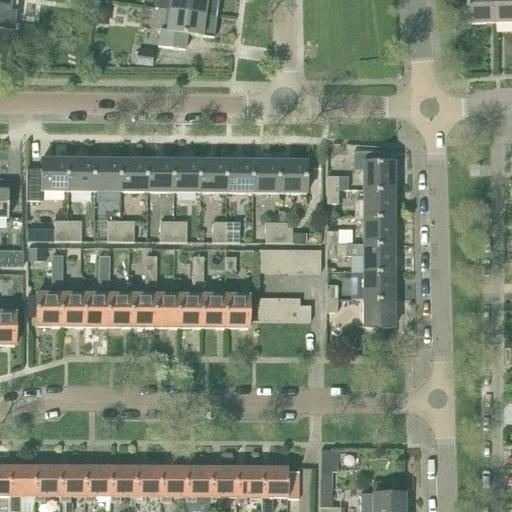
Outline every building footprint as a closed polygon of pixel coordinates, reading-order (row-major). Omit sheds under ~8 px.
[(0,0),(0,28),(13,30),(16,0),(0,0)] [(168,12),(215,18),(217,0),(169,0),(168,12)] [(468,0),(470,26),(495,25),(494,0),(468,0)] [(511,0),(494,0),(495,25),(511,24),(511,0)] [(212,40),(215,18),(168,12),(156,10),(153,33),(160,33),(158,49),(184,53),(186,37),(212,40)] [(152,68),(154,53),(136,50),(134,66),(152,68)] [(80,67),(81,53),(59,52),(58,65),(80,67)] [(40,192),(67,192),(68,161),(41,160),(41,172),(26,172),(26,204),(40,204),(40,192)] [(68,161),(67,192),(94,193),(94,161),(68,161)] [(94,193),(120,193),(120,161),(94,161),(94,193)] [(120,161),(120,193),(146,193),(147,161),(120,161)] [(146,193),(173,193),(173,162),(147,161),(146,193)] [(173,162),(173,193),(199,194),(199,162),(173,162)] [(199,194),(225,194),(226,162),(199,162),(199,194)] [(226,162),(225,194),(252,194),(252,162),(226,162)] [(252,194),(278,194),(278,163),(252,162),(252,194)] [(278,163),(278,194),(305,195),(305,163),(278,163)] [(364,164),(364,192),(394,192),(394,165),(364,164)] [(327,178),(327,191),(337,191),(338,179),(327,178)] [(337,191),(327,191),(327,204),(337,205),(337,191)] [(363,219),(394,219),(394,192),(364,192),(363,219)] [(394,246),(394,219),(363,219),(363,246),(394,246)] [(54,243),(68,243),(68,224),(55,224),(54,243)] [(68,224),(68,243),(81,243),(81,224),(68,224)] [(107,244),(120,244),(120,224),(107,224),(107,244)] [(120,224),(120,244),(133,244),(133,225),(120,224)] [(158,244),(172,244),(172,225),(159,225),(158,244)] [(172,225),(172,244),(186,244),(186,225),(172,225)] [(211,245),(225,244),(225,225),(211,225),(211,245)] [(225,225),(225,244),(238,245),(238,225),(225,225)] [(265,245),(278,245),(278,226),(265,226),(265,245)] [(278,226),(278,245),(291,245),(291,226),(278,226)] [(26,232),(27,245),(36,244),(35,231),(26,232)] [(327,234),(327,246),(336,246),(336,234),(327,234)] [(305,246),(305,236),(292,235),(292,246),(305,246)] [(336,246),(327,246),(327,259),(337,259),(336,246)] [(363,246),(363,247),(345,247),(345,258),(363,259),(363,273),(394,274),(394,246),(363,246)] [(30,250),(30,262),(40,262),(40,250),(30,250)] [(10,252),(10,269),(21,269),(21,252),(10,252)] [(258,275),(268,275),(268,252),(258,252),(258,275)] [(268,275),(278,275),(279,253),(268,252),(268,275)] [(278,275),(289,275),(289,253),(279,253),(278,275)] [(289,275),(299,275),(299,253),(289,253),(289,275)] [(299,275),(309,275),(309,253),(299,253),(299,275)] [(309,253),(309,275),(319,275),(319,253),(309,253)] [(50,256),(50,272),(61,272),(62,256),(50,256)] [(98,273),(109,273),(109,259),(99,259),(98,273)] [(145,259),(145,274),(155,274),(156,260),(145,259)] [(192,274),(202,274),(202,260),(192,260),(192,274)] [(235,274),(235,261),(224,260),(224,274),(235,274)] [(61,289),(61,273),(50,273),(50,289),(61,289)] [(109,287),(109,273),(98,273),(98,287),(109,287)] [(363,301),(393,301),(394,274),(363,273),(363,301)] [(155,274),(145,274),(144,288),(155,288),(155,274)] [(203,288),(202,274),(192,274),(192,288),(203,288)] [(326,287),(326,301),(336,301),(336,287),(326,287)] [(35,328),(59,328),(59,296),(36,296),(35,328)] [(59,296),(59,328),(82,328),(82,296),(59,296)] [(82,328),(106,328),(106,296),(82,296),(82,328)] [(106,296),(106,328),(129,328),(129,296),(106,296)] [(129,296),(129,328),(153,329),(153,297),(129,296)] [(176,297),(153,297),(153,329),(176,329),(176,297)] [(176,329),(200,329),(200,297),(176,297),(176,329)] [(200,297),(200,329),(223,329),(224,297),(200,297)] [(224,297),(223,329),(247,330),(247,297),(224,297)] [(268,323),(268,301),(258,300),(258,323),(268,323)] [(278,301),(268,301),(268,323),(278,323),(278,301)] [(289,301),(278,301),(278,323),(289,323),(289,301)] [(298,301),(289,301),(289,323),(299,323),(299,307),(298,307),(298,301)] [(336,301),(326,301),(326,313),(336,313),(336,301)] [(393,329),(393,301),(363,301),(363,328),(393,329)] [(310,308),(299,307),(299,323),(309,323),(310,308)] [(0,314),(0,346),(14,346),(15,314),(0,314)] [(0,468),(0,497),(7,498),(7,503),(9,503),(9,469),(0,468)] [(34,469),(9,469),(9,503),(7,503),(7,511),(17,511),(17,498),(33,498),(33,503),(34,503),(34,469)] [(57,504),(59,504),(59,469),(34,469),(34,503),(44,504),(44,498),(57,498),(57,504)] [(59,469),(59,504),(69,504),(69,498),(83,498),(83,504),(84,504),(84,469),(59,469)] [(84,469),(84,504),(94,504),(94,499),(107,498),(107,504),(109,504),(109,470),(84,469)] [(109,470),(109,504),(119,504),(119,499),(133,499),(133,504),(134,504),(135,470),(109,470)] [(135,470),(134,504),(144,504),(144,499),(158,499),(158,505),(159,505),(160,470),(135,470)] [(160,470),(159,505),(170,505),(170,499),(183,499),(183,504),(184,504),(185,470),(160,470)] [(185,470),(184,504),(194,504),(195,499),(209,500),(210,470),(185,470)] [(210,470),(209,500),(209,505),(220,505),(220,500),(234,500),(235,471),(210,470)] [(235,471),(234,500),(234,505),(246,505),(246,499),(260,500),(260,471),(235,471)] [(260,471),(260,500),(260,505),(270,505),(270,500),(298,500),(298,471),(260,471)] [(319,475),(318,509),(331,509),(331,475),(319,475)] [(371,485),(371,496),(392,496),(392,485),(371,485)] [(403,511),(404,496),(392,496),(371,496),(360,496),(359,511),(403,511)]
